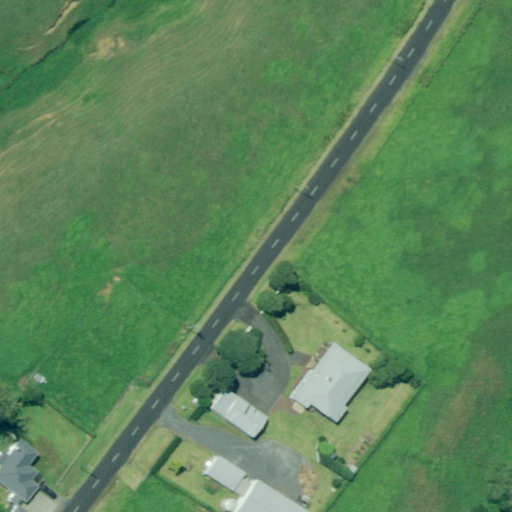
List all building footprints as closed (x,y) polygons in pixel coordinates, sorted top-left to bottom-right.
[(366,371),(330,344),(290,399),(304,409),(307,405),(333,424),(344,409),(340,406),(366,371)] [(265,419),(225,391),(209,414),(219,421),(221,418),(252,439),(265,419)] [(9,501),(14,506),(17,503),(21,506),(37,486),(29,480),(35,472),(26,465),(35,453),(19,441),(7,456),(1,451),(0,451),(0,485),(13,495),(9,501)] [(221,456),(207,474),(231,492),(244,474),(221,456)] [(251,484),(244,479),(234,493),(241,498),(251,484)] [(303,511),(254,481),(243,499),(235,511),(303,511)]
